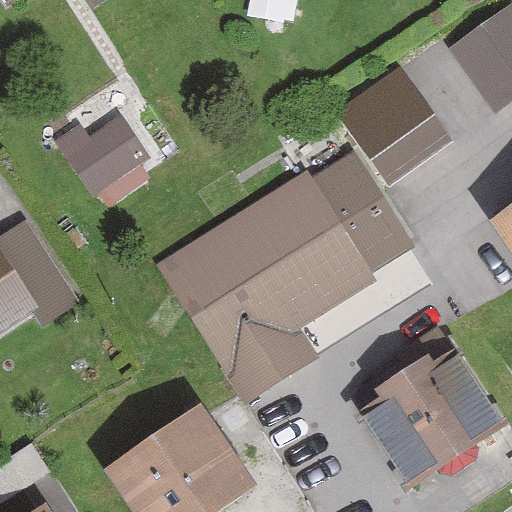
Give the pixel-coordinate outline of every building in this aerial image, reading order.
[(0,0),(0,21),(34,0),(0,0)] [(511,31),(502,18),(444,61),(489,120),(511,103),(511,31)] [(86,211),(141,176),(109,125),(53,161),(86,211)] [(339,153),(146,272),(210,376),(404,257),(339,153)] [(511,211),(465,242),(511,314),(511,211)] [(0,281),(0,351),(29,336),(0,281)] [(432,346),(350,398),(413,497),(495,444),(432,346)] [(173,421),(81,484),(100,511),(210,511),(228,500),(173,421)]
